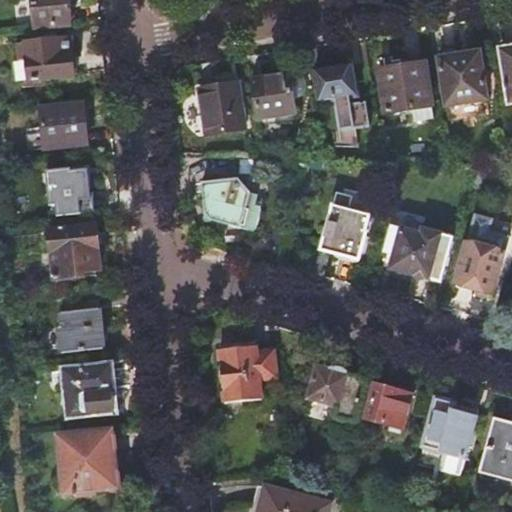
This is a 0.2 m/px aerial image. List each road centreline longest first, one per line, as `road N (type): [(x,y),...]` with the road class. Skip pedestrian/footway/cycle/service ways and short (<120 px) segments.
road 1 (residential): [(158,264),(511,358)]
road 2 (residential): [(135,43),(407,0)]
road 3 (residential): [(178,511),(158,264)]
road 4 (residential): [(158,264),(135,43)]
